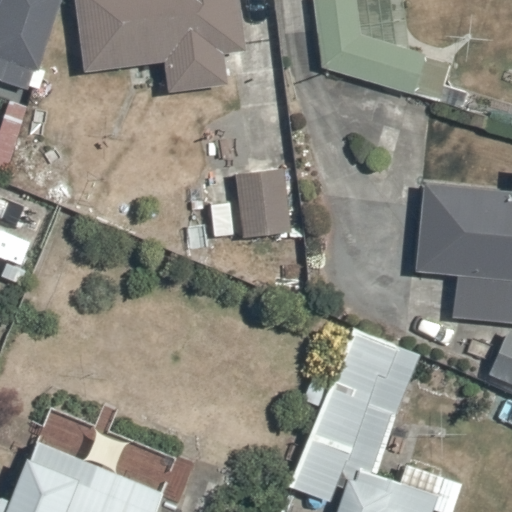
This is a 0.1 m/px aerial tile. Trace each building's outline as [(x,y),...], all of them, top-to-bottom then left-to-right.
[(0,0),(0,158),(6,161),(53,0),(0,0)] [(237,44),(231,0),(72,0),(81,64),(159,54),(162,84),(219,77),(215,47),(237,44)] [(407,86),(417,47),(352,31),(350,0),(311,0),(316,63),(407,86)] [(283,227),(280,166),(229,168),(232,230),(283,227)] [(511,187),(420,177),(410,263),(453,268),(448,312),(511,318),(511,187)] [(326,377),(307,371),(299,396),(312,400),(285,483),(335,499),(330,511),(424,511),(427,504),(446,510),(457,478),(400,459),(394,476),(374,470),(414,346),(343,323),(326,377)] [(511,330),(506,327),(484,372),(511,385),(511,330)] [(51,405),(38,437),(23,431),(0,484),(0,511),(155,511),(178,459),(51,405)]
